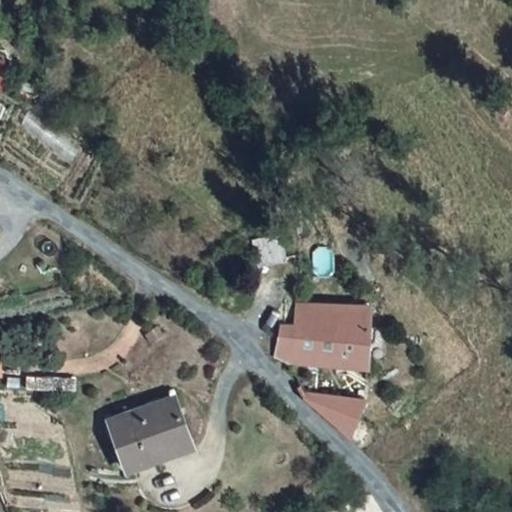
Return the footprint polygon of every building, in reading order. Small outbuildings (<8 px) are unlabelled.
[(335,357),(339,308),(298,306),(296,327),(293,353),(335,357)] [(339,308),(335,357),(368,360),(372,309),(339,308)] [(293,353),(296,327),(282,326),(275,356),(287,362),(367,370),(368,360),(335,357),(293,353)] [(353,436),(372,403),(305,395),(353,436)] [(179,399),(116,422),(135,473),(160,466),(156,457),(196,444),(179,399)]
